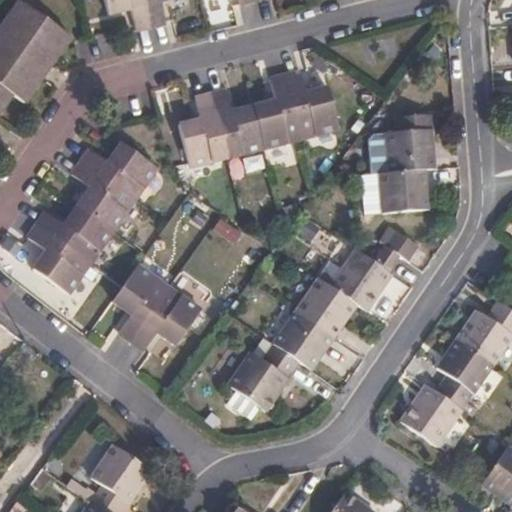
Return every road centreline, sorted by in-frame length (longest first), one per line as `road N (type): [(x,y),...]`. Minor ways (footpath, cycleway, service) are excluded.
road 1 (residential): [(0,216),(92,82),(415,0)]
road 2 (residential): [(486,163),(482,214),(468,248),(342,432)]
road 3 (residential): [(228,474),(0,294)]
road 4 (residential): [(475,0),(486,163)]
road 5 (residential): [(342,432),(439,511)]
road 6 (residential): [(342,432),(318,454),(228,474)]
